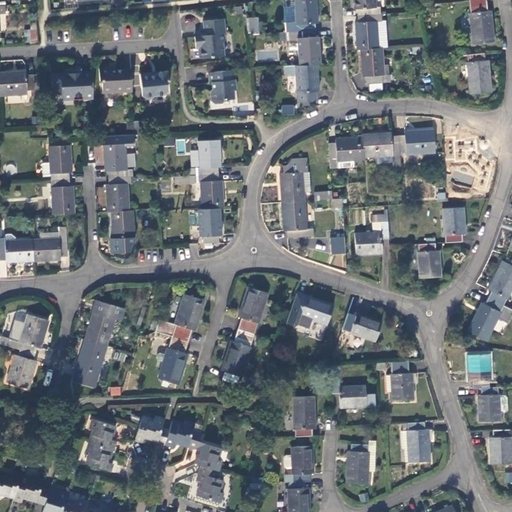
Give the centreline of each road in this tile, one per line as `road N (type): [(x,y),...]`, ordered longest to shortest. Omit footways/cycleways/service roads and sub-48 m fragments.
road 1 (residential): [(500,126),(505,167),(487,231),(472,269),(429,313)]
road 2 (residential): [(253,249),(250,195),(263,154),(342,109)]
road 3 (residential): [(253,249),(429,313)]
road 4 (residential): [(0,52),(175,43)]
road 5 (residential): [(342,109),(414,106),(500,126)]
road 6 (residential): [(429,313),(467,468)]
road 7 (residential): [(95,275),(224,262)]
road 8 (residential): [(500,126),(511,105),(504,0)]
